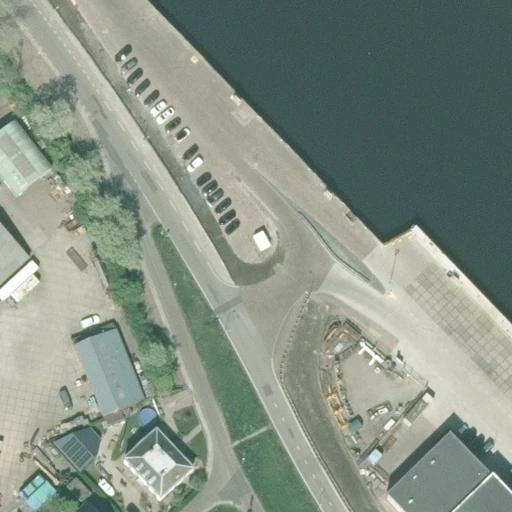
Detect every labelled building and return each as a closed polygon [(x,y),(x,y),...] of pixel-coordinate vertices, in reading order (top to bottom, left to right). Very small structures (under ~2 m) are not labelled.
[(14,124),(0,135),(0,179),(16,199),(51,172),(14,124)] [(0,287),(28,261),(17,249),(0,231),(0,287)] [(97,270),(119,256),(104,234),(82,248),(97,270)] [(262,235),(253,240),(260,254),(269,249),(262,235)] [(309,316),(313,308),(307,306),(304,314),(309,316)] [(103,421),(145,404),(116,332),(74,349),(103,421)] [(160,503),(192,472),(156,434),(146,443),(124,464),(160,503)] [(396,511),(511,511),(511,504),(448,438),(385,500),(396,511)] [(90,497),(75,481),(66,490),(81,505),(90,497)]
